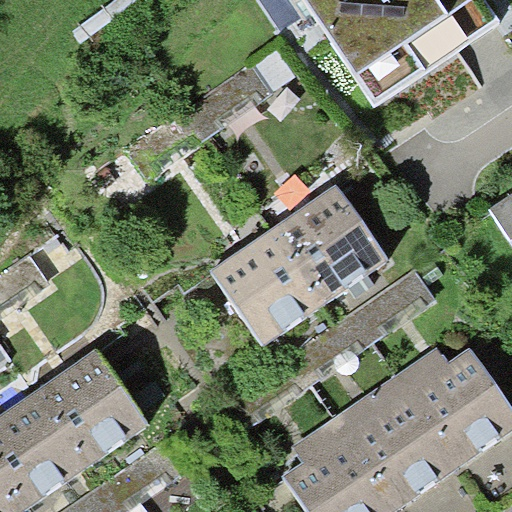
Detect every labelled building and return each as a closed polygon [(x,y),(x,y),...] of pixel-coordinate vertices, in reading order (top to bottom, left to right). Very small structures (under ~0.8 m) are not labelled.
[(303,0),(376,107),(502,24),(486,0),(303,0)] [(278,214),(336,295),(399,251),(341,170),(278,214)] [(511,236),(511,195),(493,208),(511,236)] [(215,258),(273,340),(336,295),(278,214),(215,258)] [(326,366),(444,300),(427,270),(310,336),(326,366)] [(38,384),(95,465),(158,421),(100,340),(38,384)] [(450,362),(439,346),(293,448),(304,463),(282,478),(306,511),(398,511),(511,433),(511,406),(471,348),(450,362)] [(38,384),(0,411),(0,463),(32,510),(95,465),(38,384)] [(0,511),(28,511),(32,510),(0,463),(0,511)]
